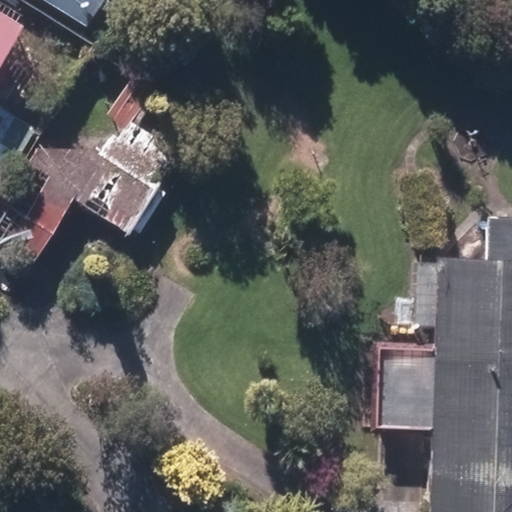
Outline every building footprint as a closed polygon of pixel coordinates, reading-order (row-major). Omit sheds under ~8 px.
[(38,0),(81,27),(98,0),(38,0)] [(0,63),(23,26),(0,11),(0,63)] [(0,193),(39,129),(0,105),(0,193)] [(27,169),(0,213),(0,247),(27,265),(66,201),(135,242),(189,152),(126,114),(92,170),(36,135),(18,164),(27,169)] [(511,511),(511,258),(432,257),(424,511),(511,511)]
